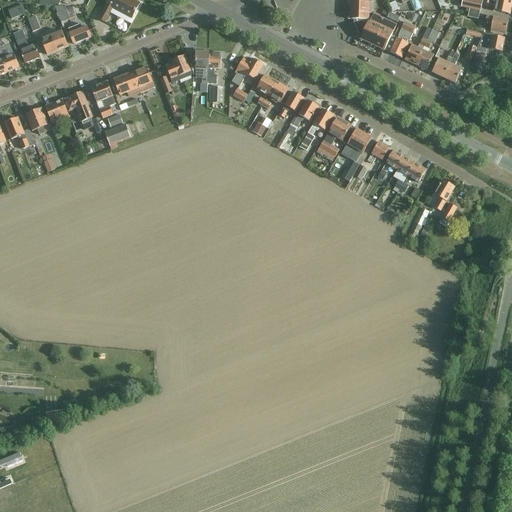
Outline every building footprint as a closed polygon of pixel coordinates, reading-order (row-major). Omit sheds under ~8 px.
[(106,5),(99,19),(105,22),(113,7),(132,17),(140,3),(133,0),(108,0),(106,5)] [(371,0),(354,0),(355,0),(353,0),(349,0),(349,19),(354,20),(368,20),(369,13),(371,13),(371,11),(374,11),(374,3),(369,2),(369,1),(372,1),(371,0)] [(463,0),(462,7),(469,9),(480,11),(481,3),(467,0),(463,0)] [(509,14),(511,2),(502,0),(484,0),(484,3),(495,5),(494,11),(509,14)] [(395,2),(389,4),(392,12),(398,9),(395,2)] [(62,23),(69,20),(64,8),(56,7),(62,23)] [(8,12),(11,19),(22,15),(20,8),(8,12)] [(478,20),(480,11),(469,9),(467,18),(478,20)] [(371,21),(368,20),(354,20),(354,24),(357,33),(362,35),(360,39),(385,50),(390,52),(397,38),(392,36),(396,25),(374,14),(371,21)] [(492,23),(490,30),(505,33),(508,20),(500,19),(500,18),(486,15),(485,22),(492,23)] [(33,32),(40,29),(36,17),(28,20),(33,32)] [(397,38),(390,52),(390,53),(401,58),(408,44),(407,43),(408,40),(409,41),(416,28),(405,23),(398,36),(400,36),(399,39),(397,38)] [(454,30),(461,33),(464,26),(457,23),(454,30)] [(79,25),(68,30),(74,44),(91,38),(87,27),(81,30),(79,25)] [(428,28),(421,45),(425,47),(433,30),(428,28)] [(433,30),(425,47),(430,49),(432,43),(434,44),(440,33),(433,30)] [(23,31),(14,35),(17,42),(25,64),(40,58),(36,46),(30,48),(27,40),(23,31)] [(55,32),(41,37),(47,55),(69,47),(63,31),(56,34),(55,32)] [(504,38),(487,35),(484,34),(475,53),(486,55),(487,49),(502,52),(504,38)] [(448,43),(443,40),(440,48),(444,50),(448,43)] [(2,42),(0,43),(0,52),(3,59),(8,73),(20,68),(14,54),(13,55),(10,48),(5,49),(2,42)] [(412,45),(405,60),(416,65),(423,51),(425,47),(421,45),(419,49),(412,45)] [(423,51),(416,65),(426,70),(433,56),(428,53),(430,49),(425,47),(423,51)] [(465,58),(471,61),(475,52),(471,50),(469,49),(465,58)] [(444,79),(456,54),(451,52),(446,62),(439,59),(432,73),(444,79)] [(208,84),(209,53),(196,53),(196,56),(190,55),(190,64),(193,74),(193,75),(196,75),(196,78),(202,78),(202,84),(208,84)] [(209,53),(208,84),(207,85),(217,85),(217,76),(215,76),(215,70),(221,70),(221,53),(209,53)] [(459,56),(456,54),(444,79),(455,84),(462,70),(454,66),(459,56)] [(191,74),(184,56),(172,61),(173,64),(166,67),(173,83),(191,76),(191,75),(191,74)] [(235,74),(236,75),(232,82),(239,87),(247,75),(255,80),(263,66),(258,63),(259,62),(254,59),(254,60),(252,59),(250,63),(243,59),(235,74)] [(474,59),(470,69),(476,72),(481,62),(474,59)] [(147,67),(114,80),(120,96),(127,93),(129,99),(155,88),(147,67)] [(269,96),(277,83),(265,76),(257,89),(269,96)] [(166,77),(160,79),(163,86),(168,83),(166,77)] [(117,105),(113,97),(108,82),(91,88),(97,103),(103,101),(105,108),(100,110),(103,119),(113,115),(110,107),(117,105)] [(289,90),(277,83),(269,96),(281,103),(289,90)] [(212,103),(222,104),(222,88),(213,88),(212,103)] [(245,101),(248,96),(238,90),(234,96),(244,102),(245,101)] [(77,109),(82,122),(93,118),(82,92),(72,96),(72,97),(65,100),(70,112),(77,109)] [(293,92),(280,115),(284,118),(287,112),(288,113),(290,109),(296,112),(304,98),(293,92)] [(52,123),(55,122),(54,120),(61,117),(62,120),(69,117),(62,100),(45,107),(52,123)] [(120,107),(121,111),(139,104),(137,100),(120,107)] [(295,117),(291,124),(297,128),(301,122),(302,123),(305,119),(310,122),(319,107),(308,101),(297,118),(295,117)] [(33,132),(38,130),(40,135),(46,133),(44,127),(48,126),(42,108),(26,115),(33,132)] [(322,109),(308,134),(300,147),(307,151),(315,138),(312,136),(316,131),(317,131),(320,128),(325,131),(334,116),(322,109)] [(120,115),(108,120),(111,128),(123,123),(120,115)] [(286,132),(295,117),(292,115),(283,130),(286,132)] [(17,118),(5,123),(12,140),(18,137),(23,150),(29,147),(35,144),(29,130),(23,132),(21,126),(20,126),(17,118)] [(258,123),(253,131),(262,137),(267,128),(269,130),(273,122),(266,118),(262,125),(258,123)] [(351,126),(337,118),(324,141),(331,146),(336,137),(343,141),(351,126)] [(126,125),(105,133),(110,146),(117,144),(131,138),(126,125)] [(55,136),(60,134),(57,127),(52,129),(55,136)] [(357,130),(342,154),(349,159),(361,166),(376,142),(372,139),(357,130)] [(286,132),(277,148),(280,150),(289,134),(286,132)] [(339,151),(331,146),(324,141),(319,149),(335,158),(339,151)] [(379,143),(368,161),(372,164),(377,157),(383,160),(390,149),(379,143)] [(397,170),(404,158),(393,151),(386,164),(397,170)] [(48,174),(55,171),(50,155),(42,158),(48,174)] [(407,176),(415,164),(404,158),(397,170),(407,176)] [(26,182),(31,180),(25,163),(20,164),(26,182)] [(426,171),(415,164),(407,176),(419,183),(426,171)] [(366,169),(361,166),(355,176),(360,179),(366,169)] [(382,170),(378,177),(383,180),(387,174),(382,170)] [(399,190),(403,183),(398,180),(394,187),(399,190)] [(440,198),(434,207),(444,213),(442,217),(449,221),(457,208),(450,204),(446,209),(443,207),(455,187),(443,181),(435,195),(440,198)] [(408,186),(403,183),(399,190),(405,193),(408,186)] [(420,191),(416,188),(411,196),(416,199),(420,191)] [(420,208),(406,237),(415,242),(429,212),(420,208)] [(46,420),(58,418),(55,406),(43,408),(46,420)] [(18,453),(0,460),(0,466),(21,459),(18,453)] [(9,479),(0,483),(0,489),(11,484),(9,479)] [(18,487),(0,492),(0,500),(20,495),(18,487)]
